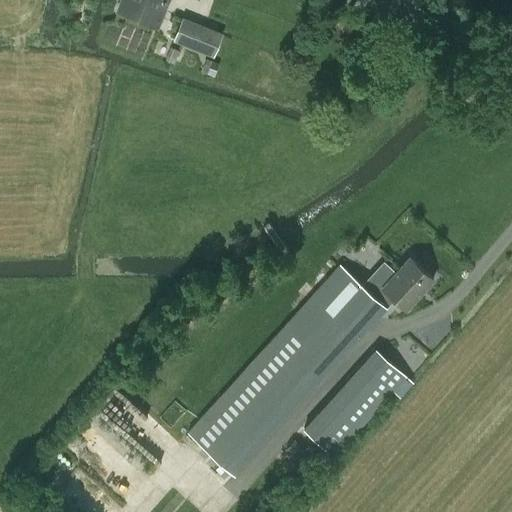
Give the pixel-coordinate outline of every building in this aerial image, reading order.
[(124,0),(120,9),(155,24),(164,0),(124,0)] [(72,1),(70,10),(78,12),(80,2),(72,1)] [(213,53),(220,34),(183,19),(175,38),(213,53)] [(164,59),(173,63),(178,50),(169,47),(164,59)] [(207,59),(202,71),(214,76),(219,64),(207,59)] [(340,264),(188,431),(234,473),(394,297),(406,308),(433,278),(410,256),(382,287),(387,291),(378,300),(340,264)] [(375,348),(303,427),(333,455),(393,389),(397,392),(399,394),(411,380),(409,378),(406,375),(375,348)] [(294,439),(285,448),(297,459),(306,451),(294,439)] [(288,455),(281,462),(292,472),(298,466),(288,455)] [(54,496),(78,511),(116,511),(120,507),(70,473),(54,496)]
